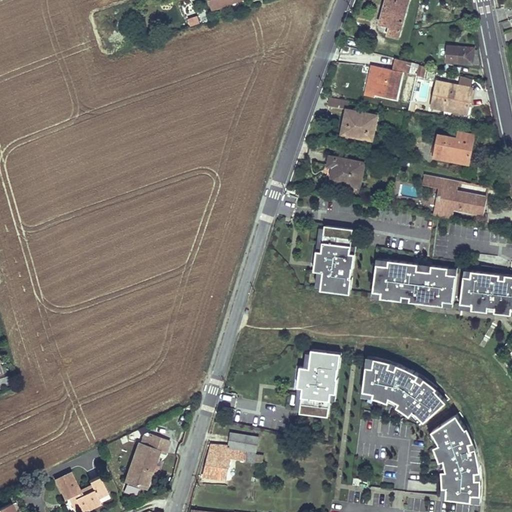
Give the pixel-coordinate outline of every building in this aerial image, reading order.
[(241,0),(208,0),(212,10),(241,0)] [(408,0),(385,0),(380,21),(391,25),(388,34),(399,36),(408,0)] [(198,14),(188,17),(190,25),(200,22),(198,14)] [(475,48),(458,46),(457,61),(473,63),(475,48)] [(407,61),(396,58),(394,69),(382,66),(376,94),(395,97),(401,70),(408,72),(412,62),(407,61)] [(382,66),(377,65),(370,93),(376,94),(382,66)] [(426,75),(424,65),(417,67),(419,77),(426,75)] [(472,84),(474,78),(460,75),(459,81),(472,84)] [(472,87),(437,79),(433,97),(428,97),(427,104),(467,112),(472,87)] [(377,115),(347,109),(342,133),(373,139),(377,115)] [(457,139),(438,135),(433,156),(469,163),(474,134),(459,130),(457,139)] [(438,135),(434,134),(430,156),(433,156),(438,135)] [(365,162),(331,154),(329,165),(333,166),(331,181),(359,186),(365,162)] [(459,181),(425,175),(423,184),(440,187),(433,215),(451,219),(454,209),(483,216),(487,195),(458,190),(459,181)] [(322,288),(351,292),(353,276),(352,276),(353,267),(354,267),(356,252),(351,251),(354,227),(326,224),(323,249),(318,249),(316,262),(325,263),(324,270),(322,288)] [(383,291),(382,296),(404,299),(404,294),(424,297),(423,301),(445,304),(445,300),(455,301),(458,273),(449,272),(450,266),(433,263),(432,270),(419,268),(419,262),(390,258),(389,264),(378,263),(374,290),(383,291)] [(325,263),(316,262),(315,269),(324,270),(325,263)] [(433,263),(419,262),(419,268),(432,270),(433,263)] [(465,275),(462,301),(474,303),(473,308),(489,310),(490,305),(497,306),(503,306),(502,311),(511,312),(511,273),(507,273),(506,278),(496,277),(497,272),(474,269),(473,275),(465,275)] [(304,386),(301,411),(329,415),(332,391),(337,391),(339,376),(338,376),(339,367),(340,367),(342,351),(313,348),(311,366),(310,373),(301,372),(299,385),(304,386)] [(390,400),(398,405),(411,413),(416,418),(421,423),(426,419),(448,400),(442,394),(437,388),(438,386),(432,381),(426,377),(420,373),(412,368),(404,365),(390,359),(376,356),(369,355),(368,364),(365,389),(364,394),(375,395),(390,400)] [(302,365),(301,372),(310,373),(311,366),(302,365)] [(435,445),(441,460),(443,469),(444,485),(443,496),(448,496),(472,499),(482,500),(482,493),(483,479),(481,464),(479,455),(477,447),(475,440),(472,433),(468,426),(466,427),(462,420),(458,413),(433,430),(428,433),(432,439),(435,445)] [(229,446),(211,444),(203,475),(225,478),(229,457),(252,462),(259,437),(231,433),(229,446)] [(146,443),(140,443),(125,479),(143,486),(146,478),(149,478),(159,450),(165,452),(169,441),(150,434),(146,443)] [(82,493),(73,471),(55,479),(64,496),(74,491),(81,507),(76,510),(76,511),(82,511),(101,503),(98,498),(109,493),(101,477),(91,481),(94,488),(82,493)] [(0,511),(17,511),(13,501),(0,505),(0,511)]
